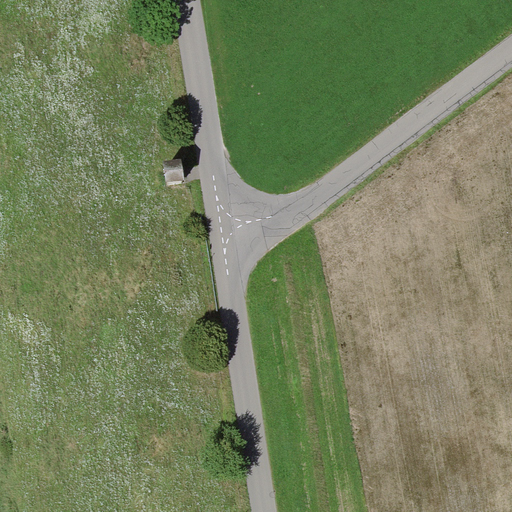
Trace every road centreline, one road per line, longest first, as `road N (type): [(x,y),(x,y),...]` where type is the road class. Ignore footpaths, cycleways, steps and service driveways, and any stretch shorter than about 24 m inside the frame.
road 1 (unclassified): [(511,43),(232,250)]
road 2 (unclassified): [(232,250),(268,511)]
road 3 (unclassified): [(183,0),(232,250)]
